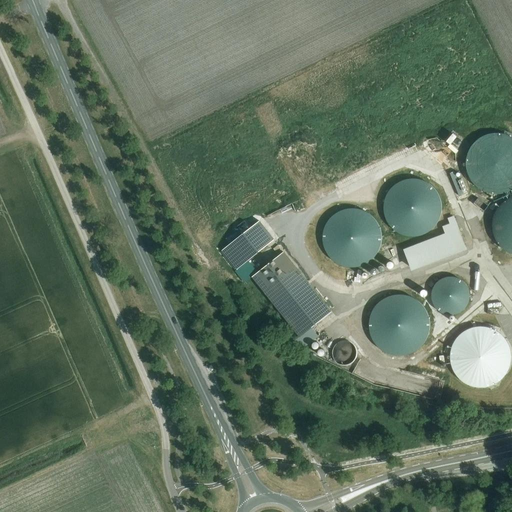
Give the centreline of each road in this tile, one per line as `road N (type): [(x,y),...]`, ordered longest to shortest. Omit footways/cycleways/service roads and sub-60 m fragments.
road 1 (primary): [(252,500),(28,0)]
road 2 (unclassified): [(182,511),(167,476),(160,413),(0,50)]
road 3 (secondary): [(511,448),(404,472),(320,511)]
